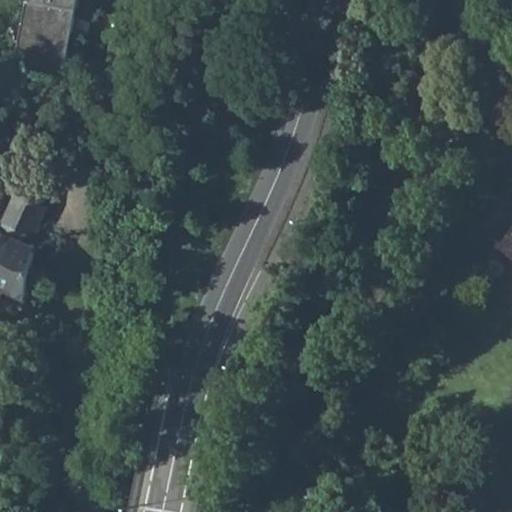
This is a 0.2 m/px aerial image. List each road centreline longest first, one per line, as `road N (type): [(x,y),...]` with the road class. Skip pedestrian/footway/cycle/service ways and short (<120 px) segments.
road 1 (tertiary): [(323,0),(299,113),(199,356),(166,511)]
road 2 (track): [(109,511),(67,483),(68,428),(42,350),(0,331)]
